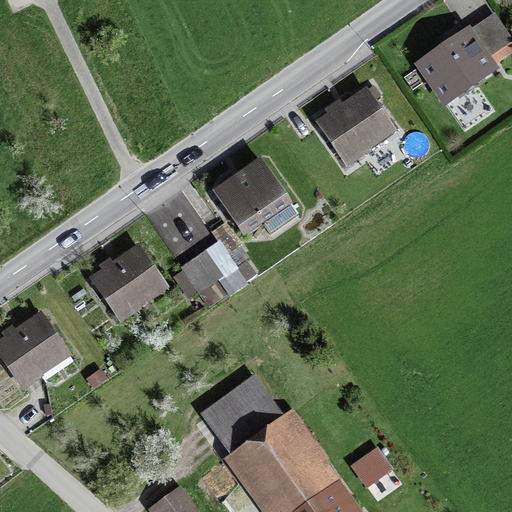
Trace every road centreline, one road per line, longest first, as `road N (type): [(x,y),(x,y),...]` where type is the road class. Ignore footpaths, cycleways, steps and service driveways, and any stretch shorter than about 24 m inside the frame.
road 1 (tertiary): [(412,0),(0,283)]
road 2 (residential): [(94,511),(0,426)]
